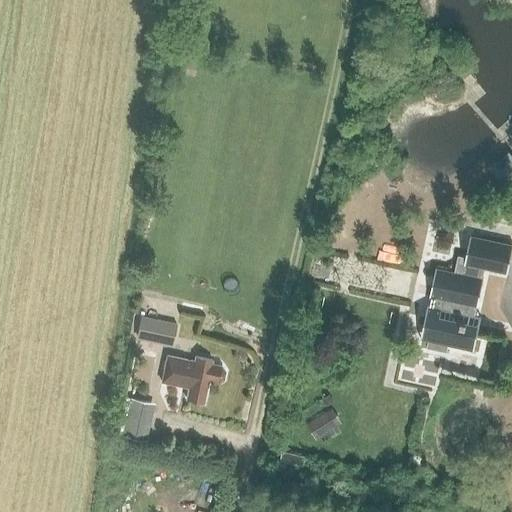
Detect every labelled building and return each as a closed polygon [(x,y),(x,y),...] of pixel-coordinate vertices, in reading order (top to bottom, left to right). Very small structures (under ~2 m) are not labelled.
[(423,327),(431,328),(426,348),(446,352),(448,346),(467,350),(470,337),(476,339),(479,326),(468,323),(480,268),(507,274),(511,252),(511,244),(470,235),(466,257),(458,256),(454,272),(437,268),(435,268),(423,327)] [(136,339),(172,347),(177,324),(141,316),(136,339)] [(218,383),(222,380),(224,372),(221,367),(211,365),(212,361),(195,357),(194,362),(167,356),(161,382),(182,387),(183,385),(189,386),(186,399),(203,403),(208,381),(218,383)] [(151,403),(131,399),(122,435),(142,440),(151,403)] [(316,440),(342,424),(333,408),(307,424),(316,440)]
